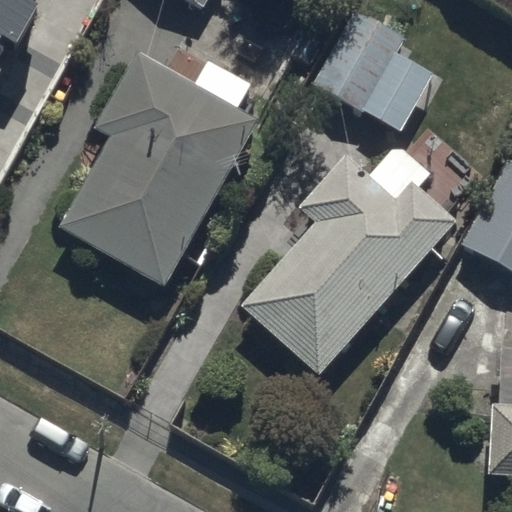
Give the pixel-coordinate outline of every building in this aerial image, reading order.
[(0,0),(0,166),(70,27),(16,0),(0,0)] [(180,0),(198,10),(203,0),(180,0)] [(351,10),(308,85),(394,134),(425,79),(390,59),(401,39),(351,10)] [(255,127),(132,57),(88,135),(103,143),(51,234),(158,295),(255,127)] [(340,160),(295,210),(312,226),(236,310),(313,378),(450,226),(404,185),(388,203),(340,160)] [(453,246),(511,278),(511,169),(498,163),(453,246)] [(511,407),(484,406),(480,478),(511,479),(511,407)]
